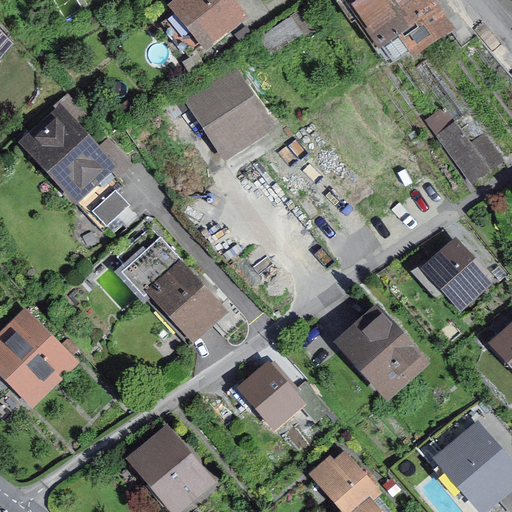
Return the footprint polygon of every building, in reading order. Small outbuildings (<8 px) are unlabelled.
[(203,58),(246,21),(228,0),(177,0),(164,12),(169,18),(159,26),(189,61),(199,53),(203,58)] [(412,62),(453,33),(429,0),(339,0),(336,3),(375,57),(380,53),(391,69),(408,57),(412,62)] [(260,38),(271,55),(319,25),(308,8),(260,38)] [(253,35),(245,27),(234,37),(241,45),(253,35)] [(222,165),(276,129),(234,65),(184,98),(181,94),(161,107),(172,123),(188,113),(222,165)] [(82,124),(89,117),(67,92),(52,106),(54,108),(19,140),(102,231),(131,205),(120,194),(124,190),(121,187),(124,184),(118,177),(133,164),(108,137),(101,144),(82,124)] [(142,109),(132,97),(125,103),(135,115),(142,109)] [(471,187),(504,161),(483,133),(472,142),(456,121),(433,138),(471,187)] [(194,343),(228,311),(150,227),(145,231),(138,224),(119,241),(123,245),(116,251),(119,254),(116,257),(122,263),(113,271),(143,303),(151,296),(194,343)] [(459,319),(491,290),(483,281),(486,278),(453,241),(418,273),(459,319)] [(383,408),(426,368),(373,310),(329,350),(383,408)] [(0,385),(30,415),(78,366),(23,311),(0,333),(0,385)] [(511,378),(511,323),(484,349),(511,378)] [(312,428),(330,412),(304,381),(290,394),(264,365),(243,383),(241,380),(226,393),(246,416),(251,411),(272,436),(299,413),(312,428)] [(508,511),(511,511),(511,456),(480,420),(435,458),(440,464),(435,469),(461,500),(466,495),(481,511),(488,511),(500,502),(508,511)] [(162,511),(183,511),(214,486),(164,429),(122,466),(162,511)] [(354,511),(367,502),(372,507),(382,499),(343,454),(332,463),(328,458),(303,479),(331,511),(354,511)] [(375,511),(372,507),(367,502),(354,511),(375,511)]
